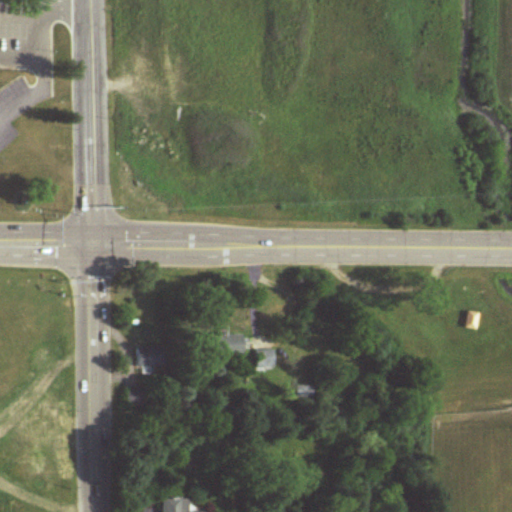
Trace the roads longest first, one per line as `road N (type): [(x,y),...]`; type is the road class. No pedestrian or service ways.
road 1 (tertiary): [(86,0),(92,511)]
road 2 (secondary): [(511,246),(0,241)]
